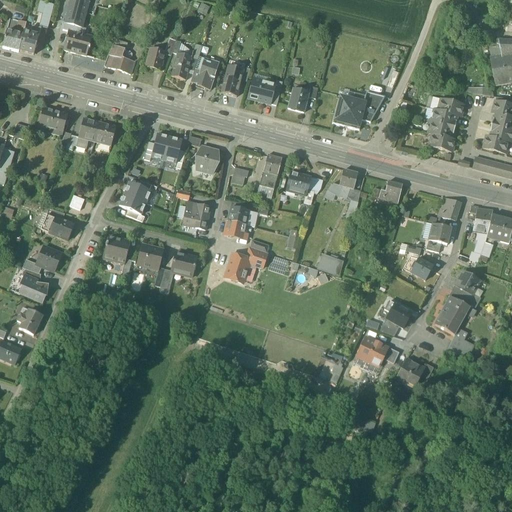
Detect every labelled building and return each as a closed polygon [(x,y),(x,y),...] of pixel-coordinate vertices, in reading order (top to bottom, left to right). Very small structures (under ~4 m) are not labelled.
[(70,0),(64,25),(79,29),(81,29),(82,28),(89,0),(70,0)] [(197,12),(206,16),(209,7),(201,4),(197,12)] [(53,7),(46,5),(43,15),(51,17),(53,7)] [(17,7),(15,12),(24,15),(27,10),(17,7)] [(43,15),(40,27),(48,29),(51,17),(43,15)] [(26,24),(19,22),(17,28),(19,35),(23,36),(24,30),(26,24)] [(79,29),(64,25),(63,31),(68,33),(78,35),(79,29)] [(24,30),(23,36),(18,52),(19,52),(33,56),(39,37),(30,34),(31,32),(24,30)] [(19,35),(6,32),(2,49),(18,54),(19,52),(18,52),(23,36),(19,35)] [(78,35),(68,33),(63,51),(86,57),(91,39),(78,35)] [(125,51),(127,45),(114,41),(112,47),(124,52),(125,51)] [(511,41),(498,41),(500,47),(502,56),(506,72),(511,70),(511,41)] [(190,52),(180,45),(176,43),(172,54),(178,56),(175,67),(174,66),(171,78),(185,82),(184,81),(186,75),(187,75),(188,71),(191,59),(193,53),(190,52)] [(202,48),(195,46),(193,53),(191,59),(198,61),(202,48)] [(121,61),(121,59),(124,52),(112,47),(108,57),(121,61)] [(500,47),(490,48),(492,58),(502,56),(500,47)] [(165,53),(151,49),(146,68),(160,71),(165,53)] [(511,70),(506,72),(502,56),(492,58),(498,86),(511,83),(511,70)] [(121,61),(108,57),(104,68),(130,76),(135,64),(121,59),(121,61)] [(198,61),(191,59),(188,71),(194,73),(195,70),(198,61)] [(205,66),(202,65),(200,71),(196,84),(203,87),(202,88),(210,91),(214,78),(218,64),(207,61),(205,66)] [(243,70),(228,66),(226,74),(233,75),(233,77),(241,80),(244,71),(243,70)] [(250,70),(243,68),(243,70),(244,71),(241,80),(241,81),(247,82),(250,70)] [(200,71),(195,70),(194,73),(190,83),(196,84),(200,71)] [(233,75),(226,74),(221,94),(236,98),(241,81),(241,80),(233,77),(233,75)] [(275,86),(252,81),(247,100),(270,106),(275,87),(275,86)] [(276,83),(275,86),(275,87),(270,106),(276,107),(282,84),(276,83)] [(489,90),(470,89),(470,92),(470,95),(494,98),(492,91),(490,92),(489,90)] [(309,94),(292,90),(288,110),(304,114),(309,94)] [(457,103),(464,104),(466,96),(460,94),(457,103)] [(367,105),(363,123),(371,125),(384,100),(367,95),(365,104),(367,105)] [(365,104),(340,98),(333,126),(360,133),(363,123),(367,105),(365,104)] [(464,106),(441,100),(437,113),(456,117),(461,118),(464,106)] [(511,106),(496,102),(493,115),(497,116),(511,119),(511,106)] [(67,116),(42,110),(38,127),(49,130),(48,134),(62,138),(67,116)] [(437,113),(433,111),(430,123),(454,129),(456,123),(455,123),(456,117),(437,113)] [(511,119),(497,116),(496,121),(495,120),(493,127),(511,131),(511,119)] [(99,125),(82,121),(78,140),(87,142),(94,144),(99,125)] [(454,129),(430,123),(428,135),(431,136),(451,141),(452,135),(453,135),(454,129)] [(29,129),(16,125),(12,138),(25,142),(29,129)] [(115,129),(99,125),(94,144),(110,147),(115,129)] [(511,131),(493,127),(492,134),(491,139),(510,144),(511,144),(511,131)] [(64,135),(60,148),(66,149),(71,137),(64,135)] [(163,163),(169,139),(157,136),(154,146),(151,159),(163,163)] [(451,141),(431,136),(428,147),(451,154),(454,142),(451,141)] [(71,137),(66,149),(72,151),(76,138),(71,137)] [(201,141),(189,138),(187,146),(199,149),(201,141)] [(491,139),(487,138),(484,150),(507,156),(510,144),(491,139)] [(169,139),(163,163),(176,166),(180,152),(182,143),(169,139)] [(87,142),(78,140),(76,149),(85,151),(87,142)] [(151,159),(154,146),(149,144),(144,161),(150,163),(151,159)] [(208,151),(202,149),(196,159),(196,166),(199,166),(199,173),(211,176),(217,165),(217,153),(209,153),(208,151)] [(14,155),(3,151),(0,160),(0,185),(3,187),(14,155)] [(180,152),(176,166),(175,170),(180,171),(185,154),(180,152)] [(281,160),(267,157),(263,173),(277,177),(281,160)] [(511,168),(475,159),(472,170),(511,180),(511,168)] [(235,169),(234,176),(244,179),(246,179),(248,172),(235,169)] [(357,175),(343,171),(339,187),(349,190),(353,191),(357,175)] [(277,177),(263,173),(260,186),(273,190),(277,177)] [(310,179),(290,174),(285,192),(286,192),(286,189),(294,192),(294,194),(305,197),(307,191),(310,179)] [(234,176),(231,185),(242,187),(244,179),(234,176)] [(140,182),(138,187),(151,193),(154,194),(157,189),(140,182)] [(402,186),(388,183),(386,190),(385,193),(399,196),(402,186)] [(129,184),(124,196),(146,205),(151,193),(138,187),(129,184)] [(338,186),(332,185),(327,192),(333,195),(338,186)] [(338,186),(333,195),(339,198),(346,201),(349,190),(339,187),(338,186)] [(380,192),(374,190),(372,197),(383,201),(395,205),(397,205),(399,196),(385,193),(380,192)] [(314,192),(307,191),(305,197),(303,204),(311,206),(314,192)] [(189,195),(178,192),(176,199),(188,202),(189,195)] [(141,217),(146,205),(124,196),(119,208),(128,211),(141,217)] [(84,201),(73,197),(71,202),(82,207),(84,201)] [(460,204),(444,200),(438,218),(455,223),(460,204)] [(82,207),(71,202),(69,208),(80,212),(82,207)] [(358,204),(350,202),(347,213),(355,215),(358,204)] [(210,209),(187,204),(182,227),(205,232),(210,209)] [(478,208),(471,207),(469,214),(476,216),(477,210),(478,208)] [(251,215),(230,210),(227,222),(246,227),(248,219),(250,219),(251,215)] [(492,212),(477,210),(476,216),(475,220),(489,223),(490,223),(491,216),(492,212)] [(63,214),(52,211),(49,217),(52,218),(55,219),(60,221),(63,214)] [(145,218),(141,217),(128,211),(126,217),(143,224),(145,218)] [(511,228),(511,221),(491,216),(490,223),(489,223),(487,236),(486,238),(500,242),(508,245),(509,241),(511,228)] [(51,220),(46,218),(40,231),(49,235),(55,219),(52,218),(51,220)] [(60,221),(55,219),(49,235),(67,242),(74,226),(60,221)] [(489,223),(475,220),(472,233),(478,234),(487,236),(489,223)] [(246,227),(227,222),(223,237),(245,242),(246,236),(244,235),(246,227)] [(451,230),(433,225),(428,242),(441,246),(441,245),(446,247),(451,230)] [(487,236),(478,234),(475,241),(477,242),(473,254),(480,256),(484,244),(486,238),(487,236)] [(297,238),(290,236),(287,248),(294,250),(297,238)] [(130,244),(108,238),(102,259),(124,265),(130,244)] [(268,247),(251,241),(250,249),(267,255),(268,247)] [(426,251),(438,254),(441,246),(428,242),(426,251)] [(492,247),(484,244),(480,256),(489,259),(492,247)] [(421,250),(407,246),(405,253),(419,256),(421,250)] [(163,252),(141,247),(136,267),(157,272),(158,272),(158,270),(163,252)] [(61,256),(43,249),(36,265),(36,266),(42,268),(54,273),(61,256)] [(252,263),(250,268),(263,272),(267,259),(248,253),(246,261),(252,263)] [(196,259),(175,254),(171,272),(171,274),(173,274),(192,278),(196,259)] [(246,261),(232,256),(223,283),(244,289),(250,268),(252,263),(246,261)] [(433,268),(418,260),(410,274),(425,282),(433,268)] [(36,265),(26,261),(22,270),(24,270),(38,275),(42,268),(36,266),(36,265)] [(127,280),(131,263),(125,262),(120,279),(127,280)] [(329,267),(319,264),(317,269),(338,276),(340,271),(333,268),(329,267)] [(310,269),(308,275),(316,278),(318,271),(310,269)] [(38,275),(24,270),(21,277),(24,279),(25,278),(37,283),(40,276),(38,275)] [(165,271),(158,270),(158,272),(157,272),(155,281),(162,283),(165,271)] [(171,272),(165,271),(162,283),(161,284),(170,286),(173,274),(171,274),(171,272)] [(480,283),(462,273),(454,287),(472,297),(473,295),(480,283)] [(37,283),(25,278),(24,279),(21,287),(23,288),(20,295),(41,303),(44,296),(43,295),(44,292),(47,293),(48,286),(37,285),(37,283)] [(472,297),(454,287),(451,292),(472,304),(476,307),(480,300),(473,295),(472,297)] [(469,309),(472,304),(451,292),(448,298),(450,299),(469,309)] [(450,299),(435,327),(454,338),(455,337),(456,338),(457,335),(461,338),(463,334),(458,331),(458,330),(457,329),(465,315),(466,316),(467,316),(468,316),(472,318),(474,313),(475,314),(476,313),(469,309),(450,299)] [(411,315),(394,306),(389,303),(384,311),(389,314),(386,321),(399,328),(403,330),(411,315)] [(42,318),(28,311),(25,318),(21,325),(19,330),(33,337),(42,318)] [(25,318),(20,316),(17,323),(21,325),(25,318)] [(399,328),(386,321),(379,333),(394,338),(399,328)] [(378,326),(368,322),(365,328),(376,332),(378,326)] [(375,344),(365,340),(356,358),(374,367),(376,361),(380,360),(382,361),(382,360),(386,351),(380,348),(381,346),(375,344)] [(471,350),(452,340),(446,352),(466,363),(471,350)] [(20,352),(0,343),(0,352),(0,353),(0,361),(14,367),(20,352)] [(398,355),(387,350),(386,351),(382,360),(393,365),(398,355)] [(424,370),(406,361),(396,379),(415,388),(421,378),(425,371),(424,370)] [(432,371),(425,367),(424,370),(425,371),(421,378),(427,381),(432,371)] [(328,372),(316,368),(312,383),(323,387),(328,372)]
